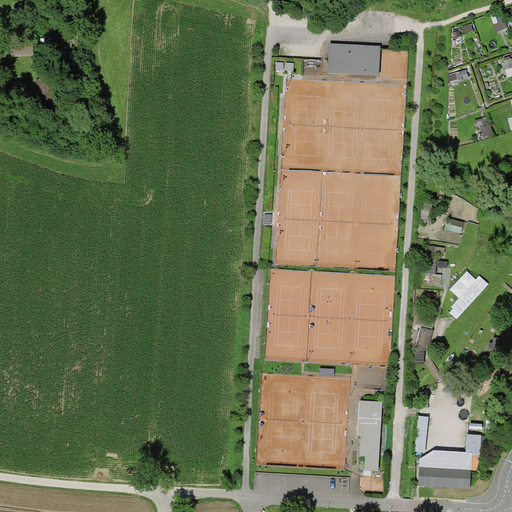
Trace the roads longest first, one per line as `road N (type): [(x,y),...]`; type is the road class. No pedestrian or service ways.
road 1 (track): [(421,32),(399,412)]
road 2 (residential): [(498,508),(250,495)]
road 3 (track): [(166,491),(0,475)]
